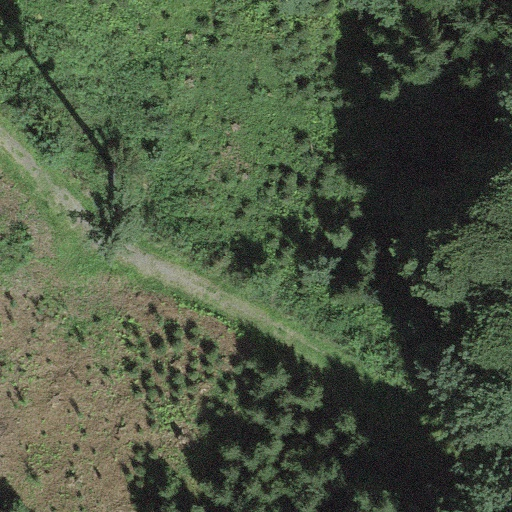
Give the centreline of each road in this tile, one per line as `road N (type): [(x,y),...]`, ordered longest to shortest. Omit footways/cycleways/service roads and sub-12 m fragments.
road 1 (track): [(511,464),(490,430),(0,115)]
road 2 (track): [(0,55),(328,103),(511,163)]
